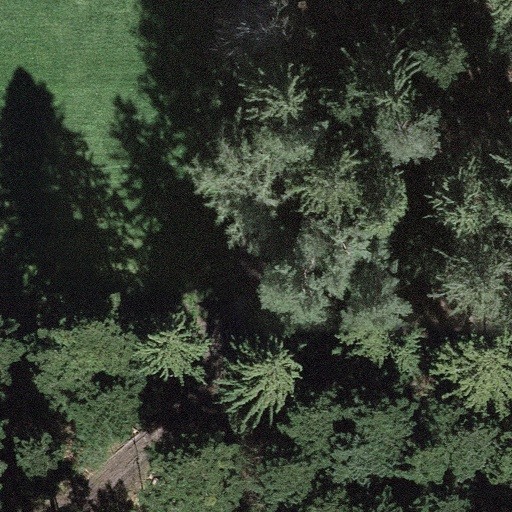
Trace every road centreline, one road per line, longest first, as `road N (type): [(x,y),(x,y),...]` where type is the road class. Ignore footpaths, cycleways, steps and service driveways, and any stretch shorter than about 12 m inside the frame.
road 1 (track): [(246,347),(255,323),(244,167),(254,0)]
road 2 (track): [(246,347),(355,359),(511,413)]
road 3 (track): [(0,345),(246,347)]
